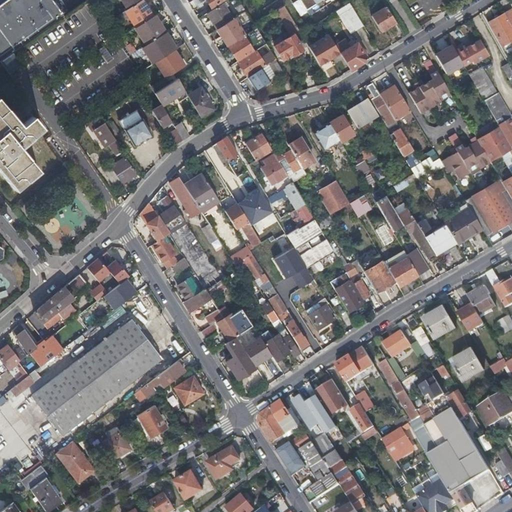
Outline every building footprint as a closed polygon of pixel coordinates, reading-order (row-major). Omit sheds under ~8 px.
[(0,61),(52,24),(36,0),(7,0),(0,5),(0,61)] [(136,26),(153,15),(143,0),(140,0),(128,8),(126,9),(136,26)] [(300,0),(306,10),(322,0),(300,0)] [(241,13),(246,10),(240,1),(235,4),(241,13)] [(208,12),(218,28),(234,18),(223,2),(208,12)] [(350,3),(336,11),(351,33),(363,26),(350,3)] [(293,55),(303,48),(294,34),(299,31),(284,5),(276,10),(291,35),(282,41),(279,37),(273,41),(276,45),(275,46),(283,59),(293,53),(293,55)] [(382,31),(397,22),(387,6),(372,15),(382,31)] [(135,27),(146,44),(149,42),(153,39),(164,32),(166,31),(156,14),(153,15),(136,26),(135,27)] [(499,17),(496,19),(489,23),(502,46),(511,40),(511,28),(504,14),(499,17)] [(244,35),(245,34),(234,18),(218,28),(229,45),(244,35)] [(229,45),(239,61),(254,51),(256,50),(266,43),(257,27),(245,34),(244,35),(229,45)] [(166,31),(164,32),(175,49),(177,48),(166,31)] [(303,48),(308,45),(301,33),(299,31),(294,34),(303,48)] [(175,49),(164,32),(153,39),(149,42),(146,44),(142,46),(152,63),(155,61),(175,49)] [(329,34),(309,47),(320,65),(340,53),(336,45),(335,44),(329,34)] [(464,45),(455,50),(463,63),(464,65),(473,60),(475,62),(488,55),(479,40),(466,47),(464,45)] [(336,45),(340,53),(350,47),(347,41),(342,44),(341,42),(336,45)] [(359,41),(357,43),(365,55),(365,56),(367,54),(359,41)] [(131,42),(126,45),(131,53),(136,50),(131,42)] [(340,53),(351,70),(363,62),(365,56),(365,55),(357,43),(350,47),(340,53)] [(445,53),(437,58),(446,73),(463,63),(455,50),(453,45),(444,50),(445,53)] [(185,65),(175,49),(155,61),(166,77),(185,65)] [(239,61),(249,77),(262,68),(266,65),(256,50),(254,51),(239,61)] [(440,99),(450,93),(429,58),(422,62),(431,78),(423,83),(420,84),(418,80),(413,82),(416,87),(414,88),(408,91),(421,112),(440,100),(440,99)] [(283,70),(276,59),(269,63),(266,65),(262,68),(249,77),(257,89),(270,80),(269,79),(283,70)] [(511,69),(509,63),(508,63),(502,66),(509,78),(511,76),(511,69)] [(475,84),(498,124),(510,117),(511,117),(482,67),(469,74),(475,84)] [(165,77),(150,86),(154,92),(169,83),(165,77)] [(169,83),(154,92),(160,103),(173,94),(178,101),(188,95),(187,95),(183,88),(177,78),(169,83)] [(398,123),(396,120),(389,109),(380,94),(373,82),(367,85),(369,88),(366,90),(371,98),(380,113),(384,120),(387,125),(388,125),(390,128),(398,123)] [(411,111),(395,84),(388,89),(404,115),(411,111)] [(188,95),(200,117),(213,109),(200,87),(187,95),(188,95)] [(404,115),(388,89),(380,94),(389,109),(396,120),(404,115)] [(378,115),(368,97),(347,111),(358,128),(378,115)] [(22,125),(0,99),(0,169),(16,189),(39,170),(20,147),(43,127),(33,116),(22,125)] [(161,105),(152,110),(162,127),(171,121),(161,105)] [(137,110),(120,120),(135,145),(152,135),(137,110)] [(102,117),(99,114),(93,119),(94,121),(88,125),(93,131),(94,130),(106,147),(110,145),(116,154),(122,149),(114,136),(107,126),(102,117)] [(343,114),(329,122),(340,141),(341,143),(355,135),(343,114)] [(511,121),(510,117),(498,124),(499,126),(510,146),(511,144),(511,121)] [(107,126),(114,136),(121,132),(114,121),(107,126)] [(182,140),(188,136),(180,122),(174,126),(182,140)] [(340,141),(329,122),(313,132),(324,151),(337,143),(340,141)] [(177,143),(182,140),(174,126),(169,129),(177,143)] [(499,126),(477,139),(490,161),(493,159),(502,154),(511,148),(510,146),(499,126)] [(411,168),(421,162),(419,158),(400,127),(392,132),(396,138),(394,140),(404,156),(407,154),(410,159),(407,161),(411,168)] [(272,149),(263,133),(246,143),(256,159),(272,149)] [(477,139),(475,136),(472,137),(475,142),(473,143),(464,148),(455,133),(449,137),(454,146),(452,148),(454,152),(452,153),(440,160),(443,164),(448,172),(454,168),(459,177),(479,166),(480,167),(490,161),(477,139)] [(238,153),(227,135),(213,144),(218,152),(217,153),(225,165),(230,161),(228,159),(238,153)] [(301,137),(289,144),(292,149),(303,167),(314,160),(301,137)] [(341,143),(340,141),(337,143),(342,152),(345,150),(341,143)] [(374,154),(370,148),(362,152),(365,156),(361,158),(363,161),(365,160),(374,154)] [(511,148),(502,154),(508,165),(511,162),(511,148)] [(303,167),(292,149),(283,154),(280,149),(275,153),(280,161),(285,157),(291,168),(286,172),(292,181),(306,173),(303,167)] [(429,157),(432,162),(439,158),(435,152),(429,156),(429,157)] [(280,161),(275,153),(274,153),(263,159),(266,164),(261,167),(271,184),(277,180),(282,189),(268,197),(271,200),(272,202),(277,199),(279,202),(281,201),(289,196),(296,208),(291,211),(298,224),(297,225),(299,228),(306,224),(315,218),(305,203),(292,181),(286,172),(280,161)] [(421,162),(429,157),(429,156),(427,153),(419,158),(421,162)] [(125,157),(111,167),(121,183),(126,180),(127,182),(130,181),(128,178),(135,174),(125,157)] [(433,170),(443,164),(440,160),(439,158),(432,162),(430,163),(433,170)] [(250,167),(258,162),(256,159),(248,163),(250,167)] [(365,160),(363,161),(355,166),(359,173),(369,167),(365,160)] [(511,162),(508,165),(511,172),(511,176),(502,182),(506,188),(511,199),(511,162)] [(115,187),(121,183),(111,167),(105,172),(115,187)] [(192,180),(209,207),(219,200),(202,173),(192,180)] [(393,184),(396,192),(416,181),(412,174),(393,184)] [(192,217),(202,211),(185,184),(180,176),(170,182),(179,196),(192,217)] [(337,181),(336,180),(323,188),(317,179),(312,182),(330,214),(350,203),(344,192),(337,181)] [(202,211),(209,207),(192,180),(185,184),(202,211)] [(502,182),(501,180),(473,196),(493,231),(507,223),(511,220),(511,211),(510,208),(500,191),(506,188),(502,182)] [(380,188),(371,194),(375,200),(384,195),(380,188)] [(511,206),(511,199),(506,188),(500,191),(510,208),(511,206)] [(394,207),(404,225),(406,229),(411,237),(413,240),(417,238),(429,258),(436,254),(417,224),(399,193),(394,196),(394,197),(389,200),(394,207)] [(362,204),(367,201),(363,195),(358,198),(362,204)] [(389,200),(387,196),(380,200),(381,201),(377,203),(393,231),(404,225),(394,207),(389,200)] [(473,196),(465,201),(470,208),(482,229),(486,235),(493,231),(473,196)] [(358,198),(350,203),(352,207),(358,216),(371,208),(367,201),(362,204),(358,198)] [(165,235),(169,233),(158,216),(149,202),(141,212),(146,221),(148,219),(149,222),(148,223),(158,240),(165,235)] [(254,247),(262,242),(248,221),(237,203),(226,210),(228,215),(237,228),(241,225),(252,243),(254,247)] [(350,203),(330,214),(333,218),(352,207),(350,203)] [(178,227),(186,222),(175,204),(167,210),(178,227)] [(267,204),(248,216),(262,240),(263,241),(273,235),(268,226),(277,221),(267,204)] [(482,229),(470,208),(445,223),(457,243),(482,229)] [(169,233),(178,227),(167,210),(158,216),(169,233)] [(330,214),(317,222),(321,229),(334,220),(333,218),(330,214)] [(317,222),(315,218),(306,224),(299,228),(298,228),(287,234),(294,246),(306,266),(309,265),(319,260),(319,259),(333,249),(327,238),(312,248),(309,242),(308,243),(306,239),(321,229),(317,222)] [(417,224),(436,254),(437,256),(448,249),(457,243),(446,225),(434,232),(425,219),(417,224)] [(394,240),(385,224),(376,229),(386,246),(394,240)] [(167,239),(165,235),(158,240),(152,244),(163,261),(174,254),(176,252),(167,239)] [(237,252),(242,259),(244,258),(252,253),(253,253),(250,249),(248,246),(247,245),(237,252)] [(300,288),(314,279),(306,266),(294,246),(273,260),(286,279),(292,275),(300,288)] [(412,256),(420,252),(418,248),(407,254),(419,275),(431,269),(430,267),(422,272),(412,256)] [(437,256),(439,258),(450,251),(448,249),(437,256)] [(396,280),(400,287),(419,275),(407,254),(405,251),(385,262),(396,280)] [(237,266),(244,261),(242,259),(237,252),(230,256),(237,266)] [(422,272),(430,267),(420,252),(412,256),(422,272)] [(287,325),(296,340),(304,336),(273,285),(273,286),(265,273),(264,273),(252,253),(244,258),(256,278),(260,285),(261,285),(265,291),(268,289),(272,297),(270,298),(280,314),(286,310),(289,316),(284,320),(286,323),(288,321),(290,323),(287,325)] [(380,253),(360,264),(363,269),(377,292),(396,280),(385,262),(380,253)] [(174,254),(163,261),(167,268),(172,265),(178,261),(174,254)] [(360,264),(358,259),(348,265),(342,255),(338,258),(342,263),(350,277),(358,273),(363,269),(360,264)] [(99,257),(79,274),(88,286),(89,287),(100,278),(109,291),(129,275),(116,258),(106,266),(99,257)] [(190,264),(185,257),(178,261),(172,265),(177,273),(190,264)] [(486,273),(507,308),(511,304),(511,295),(511,294),(511,279),(507,282),(505,280),(502,282),(494,269),(486,273)] [(200,281),(199,279),(195,273),(192,275),(197,283),(200,281)] [(342,285),(335,289),(347,309),(360,300),(344,273),(338,277),(342,285)] [(358,273),(350,277),(355,284),(362,280),(358,273)] [(66,303),(88,286),(79,274),(48,300),(57,311),(66,303)] [(205,287),(200,281),(197,283),(192,275),(191,275),(178,284),(182,291),(184,294),(187,298),(205,287)] [(362,280),(355,284),(365,299),(371,295),(362,280)] [(472,301),(484,322),(501,312),(494,301),(495,300),(486,285),(479,289),(476,291),(469,295),(472,301)] [(211,297),(206,289),(205,287),(187,298),(184,300),(190,310),(211,297)] [(218,296),(213,299),(217,307),(218,308),(219,309),(224,305),(218,296)] [(326,304),(328,302),(325,297),(305,309),(317,329),(330,321),(335,317),(326,304)] [(62,318),(57,311),(48,300),(34,312),(48,328),(62,318)] [(272,322),(279,318),(269,301),(262,305),(272,322)] [(466,308),(459,312),(470,332),(485,323),(484,322),(472,301),(465,305),(466,308)] [(72,310),(66,303),(57,311),(62,318),(72,310)] [(218,308),(217,307),(205,315),(211,323),(223,315),(219,309),(218,308)] [(426,320),(438,340),(458,328),(446,308),(426,320)] [(236,336),(243,331),(231,313),(217,322),(222,329),(225,333),(229,340),(236,336)] [(511,318),(510,315),(498,322),(505,333),(511,329),(511,318)] [(62,433),(162,358),(131,318),(32,394),(62,433)] [(331,323),(330,321),(317,329),(319,331),(331,323)] [(201,330),(205,338),(217,331),(217,328),(214,323),(201,330)] [(20,360),(37,347),(27,332),(21,324),(12,331),(24,347),(15,354),(20,360)] [(294,356),(301,352),(285,326),(282,328),(284,331),(282,332),(286,337),(283,339),(291,351),(294,356)] [(422,327),(414,332),(422,347),(431,342),(422,327)] [(259,335),(276,361),(291,351),(283,339),(279,333),(272,338),(267,330),(259,335)] [(403,330),(384,342),(393,357),(412,345),(403,330)] [(229,340),(225,343),(234,357),(227,361),(238,379),(256,367),(236,336),(229,340)] [(300,347),(308,342),(304,336),(296,340),(300,347)] [(0,350),(0,359),(8,369),(14,365),(9,358),(12,355),(6,346),(0,350)] [(374,363),(364,346),(337,364),(347,381),(362,370),(374,363)] [(484,370),(472,350),(453,361),(464,381),(484,370)] [(159,382),(163,387),(185,371),(180,365),(184,362),(180,357),(128,397),(134,405),(140,401),(146,396),(156,390),(155,389),(153,387),(159,382)] [(491,367),(495,374),(509,365),(507,362),(505,359),(491,367)] [(401,382),(387,360),(380,364),(412,418),(408,421),(409,422),(409,423),(421,415),(418,411),(401,382)] [(381,376),(374,363),(362,370),(347,381),(350,386),(351,388),(357,384),(362,393),(365,391),(370,399),(374,397),(363,380),(373,373),(377,379),(381,376)] [(450,376),(444,365),(438,369),(443,378),(447,376),(448,378),(450,376)] [(13,394),(15,397),(40,377),(34,370),(7,392),(11,396),(13,394)] [(173,386),(183,403),(203,392),(192,375),(173,386)] [(335,383),(332,377),(314,389),(318,394),(335,383)] [(436,418),(453,407),(435,377),(428,382),(431,388),(427,390),(434,402),(418,411),(421,415),(426,424),(436,418)] [(159,382),(153,387),(155,389),(157,387),(160,390),(163,387),(159,382)] [(346,399),(335,383),(318,394),(328,410),(346,399)] [(361,405),(370,399),(365,391),(362,393),(357,384),(351,388),(361,404),(361,405)] [(314,389),(312,385),(304,391),(310,400),(318,394),(314,389)] [(351,388),(350,386),(344,389),(356,407),(361,404),(351,388)] [(470,410),(459,391),(448,398),(460,416),(470,410)] [(511,405),(504,391),(478,407),(488,423),(511,408),(511,405)] [(318,419),(302,394),(294,399),(299,408),(301,407),(304,413),(303,414),(310,424),(318,419)] [(318,394),(310,400),(319,415),(325,411),(327,414),(325,416),(335,431),(339,428),(328,410),(318,394)] [(299,426),(283,400),(282,400),(272,407),(281,422),(288,433),(299,426)] [(137,414),(151,437),(168,427),(155,404),(137,414)] [(361,434),(374,426),(361,405),(361,404),(356,407),(352,410),(362,426),(358,429),(361,434)] [(347,411),(358,429),(362,426),(352,410),(349,406),(347,411)] [(281,422),(272,407),(261,414),(259,422),(274,445),(279,441),(278,439),(288,433),(281,422)] [(471,476),(488,466),(453,407),(436,418),(450,441),(450,442),(428,455),(432,460),(432,461),(437,469),(437,470),(440,474),(443,480),(451,493),(463,486),(473,480),(471,476)] [(409,422),(408,421),(404,415),(395,420),(399,428),(409,422)] [(428,454),(450,441),(436,418),(426,424),(421,415),(409,423),(411,426),(423,446),(424,447),(428,454)] [(128,422),(125,416),(118,421),(121,426),(128,422)] [(409,423),(409,422),(399,428),(382,438),(392,456),(411,444),(403,430),(408,428),(411,426),(409,423)] [(115,423),(105,431),(109,437),(119,430),(115,423)] [(362,435),(365,440),(378,432),(375,427),(362,435)] [(348,442),(361,434),(358,429),(345,437),(348,442)] [(119,430),(109,437),(103,440),(114,458),(131,448),(127,442),(130,441),(127,436),(124,437),(120,430),(119,430)] [(308,432),(294,441),(299,449),(313,440),(308,432)] [(331,468),(344,460),(327,432),(314,441),(331,468)] [(288,434),(288,433),(278,439),(279,441),(285,437),(289,435),(288,434)] [(276,449),(289,468),(304,459),(299,450),(290,437),(289,435),(285,437),(288,441),(276,449)] [(65,461),(81,449),(74,439),(57,452),(65,461)] [(361,500),(367,496),(347,464),(344,460),(331,468),(314,441),(299,450),(304,459),(289,468),(293,475),(308,465),(319,483),(304,492),(310,503),(341,484),(352,502),(354,504),(361,500)] [(502,442),(494,447),(501,460),(509,473),(511,471),(511,453),(507,446),(505,447),(502,442)] [(392,456),(396,461),(408,454),(414,450),(411,444),(392,456)] [(207,462),(217,479),(233,470),(230,465),(239,460),(232,448),(207,462)] [(96,468),(81,449),(65,461),(80,481),(96,468)] [(509,473),(501,460),(495,464),(503,477),(509,473)] [(29,461),(18,469),(24,477),(35,469),(29,461)] [(30,488),(46,476),(47,475),(39,466),(35,469),(24,477),(22,479),(30,488)] [(174,482),(185,500),(203,490),(192,471),(174,482)] [(442,511),(448,507),(446,505),(455,499),(451,493),(443,480),(440,474),(425,482),(442,511)] [(46,476),(30,488),(45,510),(62,498),(46,476)] [(434,511),(437,510),(438,511),(440,511),(442,511),(425,482),(413,490),(425,509),(426,511),(434,511)] [(458,505),(469,496),(463,486),(451,493),(455,499),(457,503),(458,505)] [(150,501),(156,511),(168,511),(174,509),(165,493),(150,501)] [(334,511),(340,507),(327,493),(317,501),(327,511),(334,511)] [(242,494),(226,507),(230,511),(249,511),(254,509),(242,494)] [(461,509),(473,502),(469,496),(458,505),(461,509)] [(19,511),(12,502),(0,511),(19,511)] [(337,511),(358,511),(357,510),(355,507),(354,504),(352,502),(337,511)]
